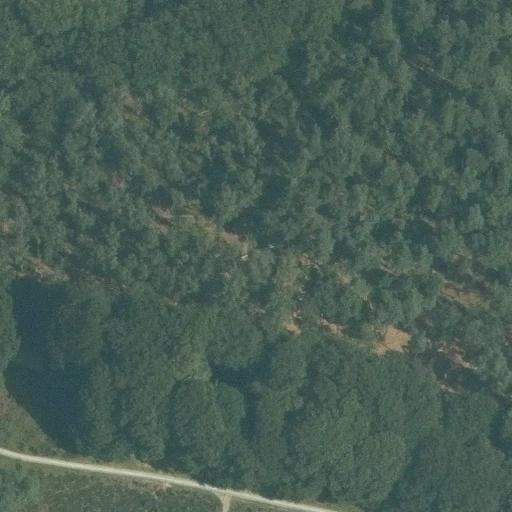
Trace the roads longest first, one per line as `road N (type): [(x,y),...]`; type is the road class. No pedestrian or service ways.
road 1 (track): [(208,415),(511,486)]
road 2 (track): [(0,349),(208,415)]
